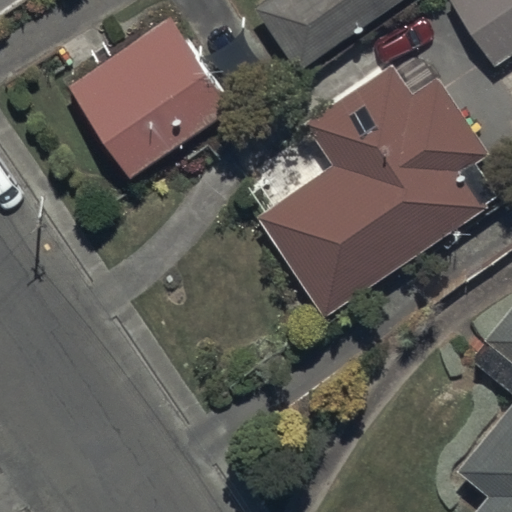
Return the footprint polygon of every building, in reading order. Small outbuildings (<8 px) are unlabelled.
[(237,95),(175,0),(174,0),(70,68),(133,163),(237,95)] [(262,0),(297,56),(382,0),(262,0)] [(511,46),(511,0),(461,0),(500,55),(511,46)] [(328,297),(474,200),(503,182),(478,145),(491,136),(440,59),(414,77),(393,45),(304,104),(334,149),(262,197),(328,297)] [(496,330),(479,350),(511,379),(511,397),(465,455),(494,479),(477,500),(492,511),(511,511),(511,292),(487,323),(496,330)]
